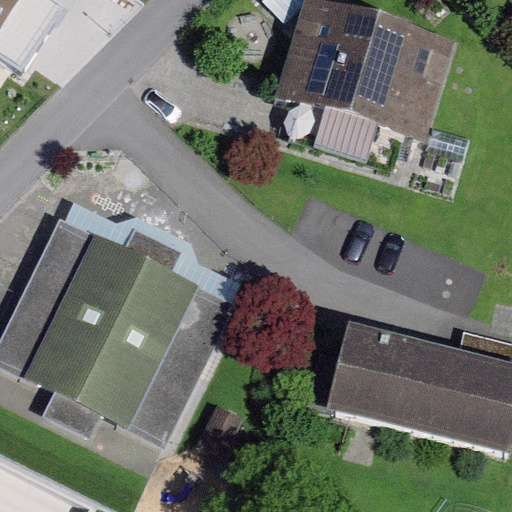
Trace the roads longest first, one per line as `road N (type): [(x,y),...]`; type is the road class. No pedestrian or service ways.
road 1 (unknown): [(95,97),(304,285)]
road 2 (residential): [(0,191),(194,0)]
